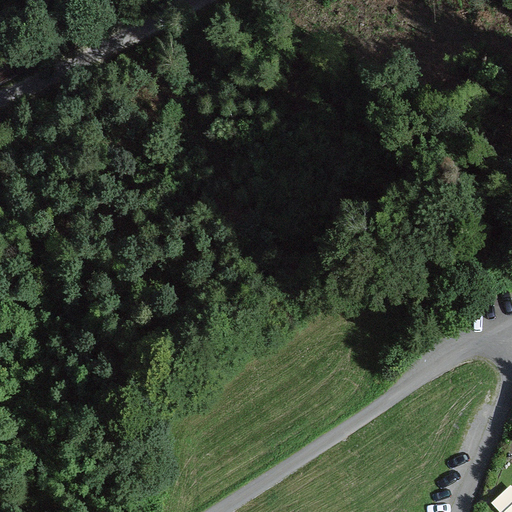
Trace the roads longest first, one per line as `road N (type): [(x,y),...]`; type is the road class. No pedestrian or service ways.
road 1 (track): [(207,511),(511,319)]
road 2 (track): [(0,99),(193,0)]
